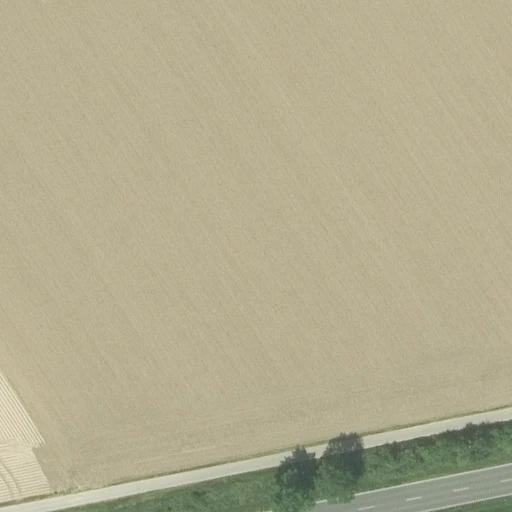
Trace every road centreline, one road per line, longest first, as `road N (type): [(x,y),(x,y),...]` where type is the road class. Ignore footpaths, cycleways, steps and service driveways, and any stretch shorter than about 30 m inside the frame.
road 1 (track): [(511,414),(14,511)]
road 2 (primary): [(358,511),(511,482)]
